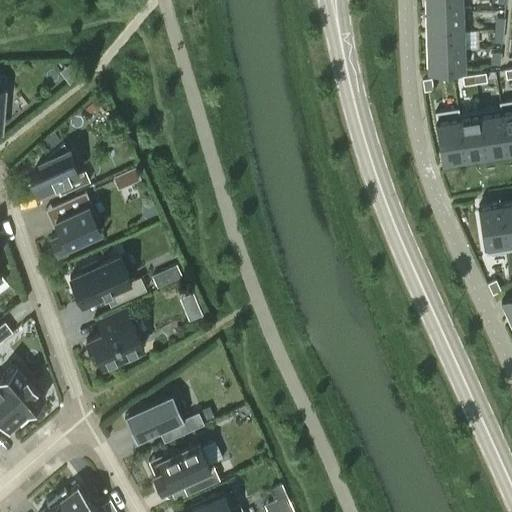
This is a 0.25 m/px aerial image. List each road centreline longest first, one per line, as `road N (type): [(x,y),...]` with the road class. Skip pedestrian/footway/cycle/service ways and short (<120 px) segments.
road 1 (tertiary): [(511,486),(375,186),(336,29)]
road 2 (residential): [(0,180),(83,417)]
